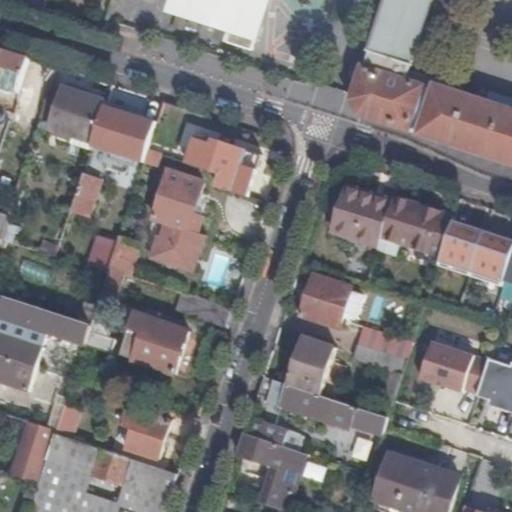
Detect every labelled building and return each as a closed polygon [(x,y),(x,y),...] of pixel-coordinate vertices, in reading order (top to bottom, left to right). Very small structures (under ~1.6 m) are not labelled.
[(166,0),(163,12),(229,34),(227,43),(228,43),(229,41),(247,47),(248,41),(259,44),(272,0),(166,0)] [(511,113),(440,90),(439,94),(409,85),(430,20),(449,26),(456,0),(390,0),(356,103),(363,117),(413,134),(413,135),(424,139),(425,137),(511,165),(511,113)] [(31,61),(2,51),(0,58),(0,88),(19,95),(31,61)] [(19,95),(0,88),(0,98),(16,104),(19,95)] [(65,92),(53,88),(43,118),(54,122),(54,125),(75,132),(73,137),(73,138),(95,146),(108,106),(108,104),(66,90),(65,92)] [(151,120),(108,106),(95,146),(95,148),(108,153),(107,157),(115,160),(117,156),(138,162),(151,120)] [(75,132),(54,125),(52,131),(73,137),(75,132)] [(259,176),(265,158),(200,136),(189,166),(223,178),(219,190),(237,196),(245,171),(259,176)] [(146,166),(160,170),(164,159),(150,155),(146,166)] [(245,171),(237,196),(251,200),(259,176),(245,171)] [(183,254),(202,259),(208,239),(201,237),(207,219),(198,216),(207,186),(171,175),(156,222),(169,226),(163,242),(161,241),(155,262),(178,269),(183,254)] [(104,183),(86,177),(75,213),(93,219),(104,183)] [(335,233),(384,249),(387,240),(398,207),(350,190),(335,233)] [(458,222),(399,202),(398,207),(387,240),(406,246),(446,259),(457,225),(458,222)] [(0,215),(0,240),(3,242),(11,219),(0,215)] [(508,284),(511,271),(511,242),(457,225),(446,259),(444,263),(508,284)] [(143,246),(123,238),(120,247),(112,271),(128,277),(132,278),(143,246)] [(112,271),(120,247),(100,239),(90,271),(109,278),(112,271)] [(384,249),(382,254),(401,261),(406,246),(387,240),(384,249)] [(58,260),(62,250),(47,245),(43,256),(58,260)] [(72,250),(65,247),(61,259),(68,261),(72,250)] [(197,275),(202,259),(183,254),(178,269),(197,275)] [(128,277),(112,271),(109,278),(93,330),(87,350),(113,359),(118,344),(111,342),(122,308),(118,306),(128,277)] [(356,290),(317,277),(304,318),(342,331),(346,318),(360,323),(368,299),(354,294),(356,290)] [(230,330),(236,312),(188,297),(182,314),(230,330)] [(85,355),(87,350),(93,330),(61,319),(7,302),(1,320),(52,337),(67,341),(65,348),(85,355)] [(179,377),(191,341),(193,335),(139,316),(125,357),(139,362),(138,364),(179,377)] [(0,335),(47,351),(52,337),(1,320),(0,323),(0,335)] [(368,329),(361,347),(411,363),(417,345),(368,329)] [(0,382),(32,393),(47,351),(0,335),(0,382)] [(307,338),(291,387),(324,398),(340,351),(325,346),(326,344),(307,338)] [(201,343),(191,341),(179,377),(188,380),(201,343)] [(482,397),(493,364),(438,345),(425,381),(467,395),(468,392),(482,397)] [(411,363),(361,347),(357,361),(395,374),(406,378),(411,363)] [(511,370),(493,364),(482,397),(482,399),(511,409),(511,370)] [(406,378),(395,374),(380,416),(392,420),(406,378)] [(392,420),(380,416),(338,403),(338,404),(277,383),(273,395),(287,400),(284,408),(385,442),(392,420)] [(0,413),(21,420),(23,412),(0,404),(0,413)] [(82,413),(67,408),(59,432),(58,438),(73,443),(82,413)] [(175,424),(143,414),(130,452),(162,463),(175,424)] [(292,434),(254,420),(248,436),(287,449),(292,434)] [(36,484),(53,431),(33,424),(14,477),(36,484)] [(287,449),(248,436),(242,456),(277,468),(265,506),(284,511),(296,511),(314,458),(287,449)] [(125,488),(133,463),(73,443),(58,438),(49,463),(80,473),(125,488)] [(410,511),(454,511),(464,482),(394,458),(380,501),(410,511)] [(117,511),(119,509),(73,494),(80,473),(49,463),(42,485),(33,511),(117,511)] [(127,511),(170,511),(181,480),(133,463),(125,488),(119,509),(127,511)]
